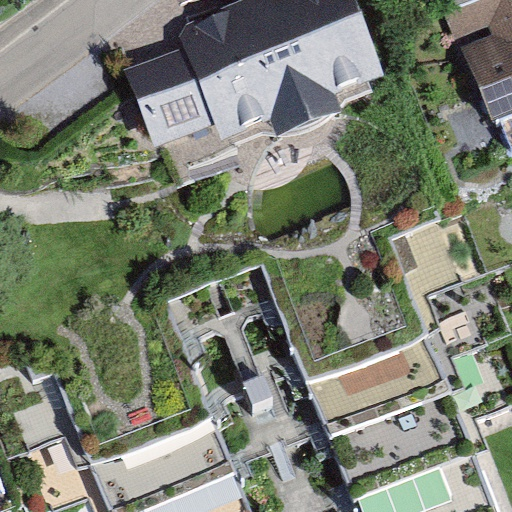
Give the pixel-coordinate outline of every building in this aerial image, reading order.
[(180,45),(184,56),(124,79),(155,159),(215,136),(223,156),(272,137),(279,156),(344,131),(336,113),(385,94),(348,0),(272,0),(188,33),(180,45)] [(511,0),(487,0),(445,17),(456,46),(489,32),(494,44),(511,36),(511,0)] [(511,36),(494,44),(463,56),(494,134),(511,127),(511,36)] [(490,511),(394,228),(268,271),(350,511),(490,511)] [(237,511),(160,296),(38,340),(99,511),(237,511)]
